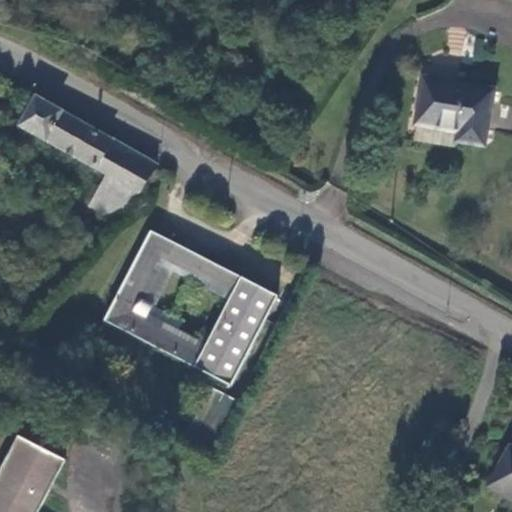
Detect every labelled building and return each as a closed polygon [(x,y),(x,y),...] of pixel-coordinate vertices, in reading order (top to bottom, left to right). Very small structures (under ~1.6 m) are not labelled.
[(454,143),(486,149),(497,94),(423,80),(415,126),(455,134),(454,143)] [(107,178),(89,210),(113,222),(127,209),(156,168),(35,100),(19,128),(107,178)] [(150,231),(105,323),(156,349),(164,333),(167,327),(147,318),(152,306),(144,302),(162,262),(192,278),(202,258),(150,231)] [(156,349),(232,386),(277,296),(202,258),(192,278),(233,299),(205,354),(164,333),(156,349)] [(39,511),(66,462),(20,438),(0,473),(0,511),(39,511)] [(511,449),(488,488),(511,502),(511,449)]
